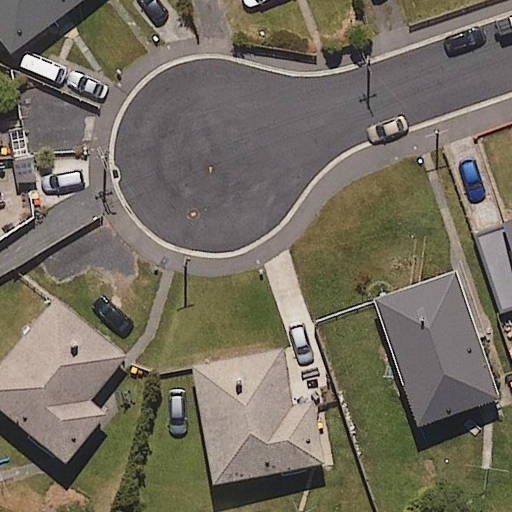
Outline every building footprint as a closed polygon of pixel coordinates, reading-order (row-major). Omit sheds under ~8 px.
[(66,0),(0,0),(0,29),(9,42),(66,0)] [(511,302),(511,207),(471,221),(499,307),(511,302)] [(498,387),(457,262),(375,289),(416,413),(498,387)] [(124,348),(56,289),(0,353),(0,397),(63,452),(104,404),(88,390),(124,348)] [(292,397),(281,340),(193,357),(214,471),(324,450),(313,392),(292,397)]
